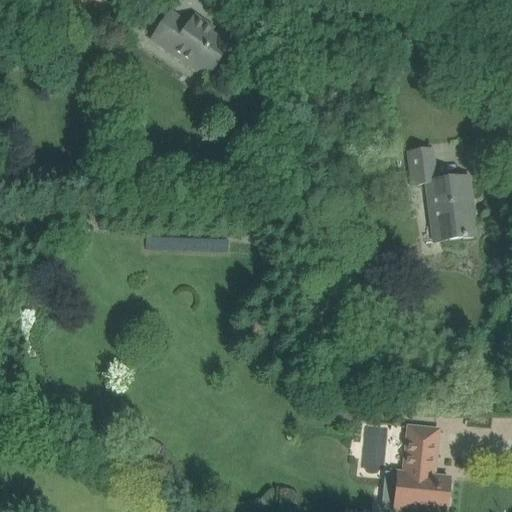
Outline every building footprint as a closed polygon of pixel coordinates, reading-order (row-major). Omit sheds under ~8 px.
[(47,18),(62,27),(66,21),(51,12),(47,18)] [(170,12),(159,29),(151,40),(208,78),(229,47),(203,29),(206,24),(194,16),(188,25),(170,12)] [(353,94),(353,111),(385,111),(385,94),(353,94)] [(423,185),(432,243),(475,237),(472,217),(474,217),(468,177),(437,182),(432,150),(406,154),(411,187),(423,185)] [(439,430),(419,428),(408,427),(403,473),(397,473),(393,511),(400,511),(446,511),(450,478),(431,476),(433,463),(435,463),(439,430)]
